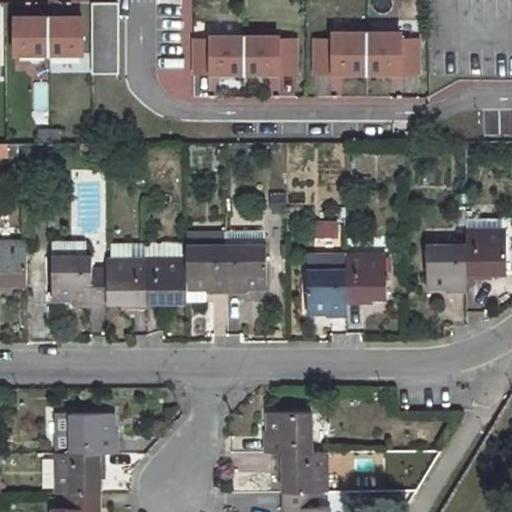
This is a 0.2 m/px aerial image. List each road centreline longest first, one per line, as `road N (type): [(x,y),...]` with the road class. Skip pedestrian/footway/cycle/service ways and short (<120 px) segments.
road 1 (residential): [(148,0),(151,69),(167,96),(195,105),(511,97)]
road 2 (residential): [(200,365),(438,364),(511,336)]
road 3 (residential): [(0,366),(200,365)]
road 4 (residential): [(177,504),(196,462),(200,365)]
